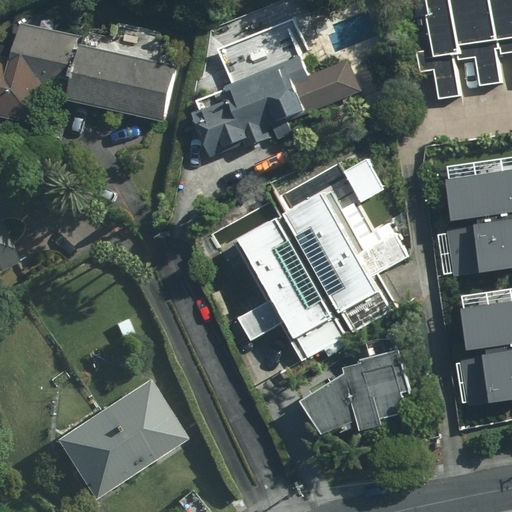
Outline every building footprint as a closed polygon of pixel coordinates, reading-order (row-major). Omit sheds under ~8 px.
[(511,0),(430,0),(441,62),(419,66),(421,81),(436,78),(440,103),(464,99),(458,64),(478,60),(483,86),(505,82),(500,59),(511,56),(511,0)] [(317,74),(296,23),(221,54),(233,84),(227,87),(233,100),(193,117),(210,158),(252,141),(256,150),(295,134),(290,123),(365,93),(352,60),(317,74)] [(178,67),(89,51),(91,37),(19,25),(13,61),(0,58),(0,116),(43,124),(47,103),(168,124),(178,67)] [(370,159),(346,171),(363,207),(388,195),(370,159)] [(511,172),(443,181),(447,215),(470,212),(477,278),(511,274),(511,172)] [(324,350),(330,360),(356,345),(350,335),(396,309),(380,281),(411,263),(395,233),(360,253),(328,197),(243,245),(274,299),(241,318),(254,341),(282,325),(303,362),(324,350)] [(0,276),(22,265),(0,224),(0,276)] [(511,296),(453,301),(457,349),(488,347),(491,387),(511,385),(511,296)] [(412,402),(399,350),(360,360),(361,363),(342,368),(344,374),(300,401),(321,435),(356,421),(359,432),(384,425),(381,419),(409,411),(408,402),(412,402)] [(192,445),(149,379),(50,443),(92,509),(192,445)]
